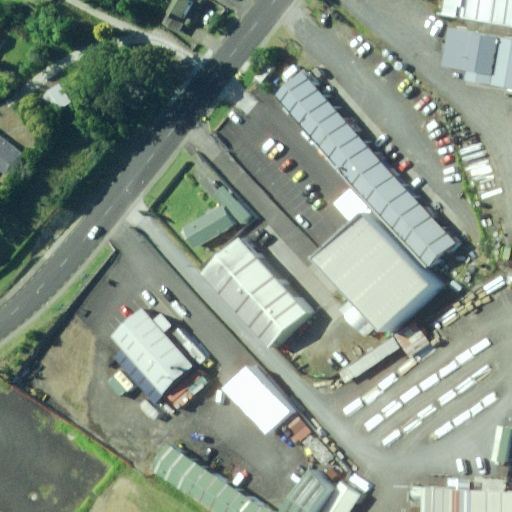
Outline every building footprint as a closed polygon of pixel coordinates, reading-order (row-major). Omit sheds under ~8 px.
[(199,7),(202,0),(164,0),(159,9),(165,12),(159,23),(177,33),(178,32),(183,23),(187,26),(188,25),(196,12),(199,7)] [(511,26),(511,0),(453,0),(451,15),(467,18),(511,26)] [(511,38),(454,28),(453,32),(448,58),(447,66),(468,70),(472,71),(471,80),(511,87),(511,38)] [(282,98),(434,268),(462,243),(310,74),(282,98)] [(55,90),(48,95),(44,98),(59,116),(77,102),(63,84),(55,90)] [(8,138),(5,135),(0,131),(0,165),(15,177),(31,154),(8,138)] [(248,222),(255,216),(227,186),(219,193),(218,194),(223,200),(245,225),(248,222)] [(198,249),(216,239),(239,226),(228,206),(206,218),(187,229),(198,249)] [(446,285),(432,270),(379,212),(325,262),(385,326),(393,335),(446,285)] [(315,314),(256,250),(247,240),(228,258),(208,276),(256,328),(276,350),(282,345),(315,314)] [(459,292),(464,288),(457,280),(452,285),(459,292)] [(160,405),(204,366),(194,354),(191,357),(181,345),(187,340),(177,328),(179,326),(169,314),(160,322),(150,310),(118,338),(125,346),(129,350),(119,359),(146,390),(160,405)] [(433,344),(418,323),(400,336),(415,357),(433,344)] [(511,459),(511,424),(506,423),(500,458),(511,459)] [(256,499),(185,451),(176,445),(158,471),(218,511),(325,511),(341,489),(323,469),(294,511),(274,511),(272,510),(256,499)] [(501,471),(501,474),(510,475),(511,465),(502,463),(502,467),(500,467),(500,471),(501,471)] [(356,467),(353,472),(347,482),(352,484),(360,470),(356,467)] [(504,494),(505,482),(453,479),(452,490),(418,488),(417,507),(430,508),(429,511),(511,511),(511,491),(511,495),(504,494)] [(356,511),(367,496),(348,483),(328,511),(356,511)]
